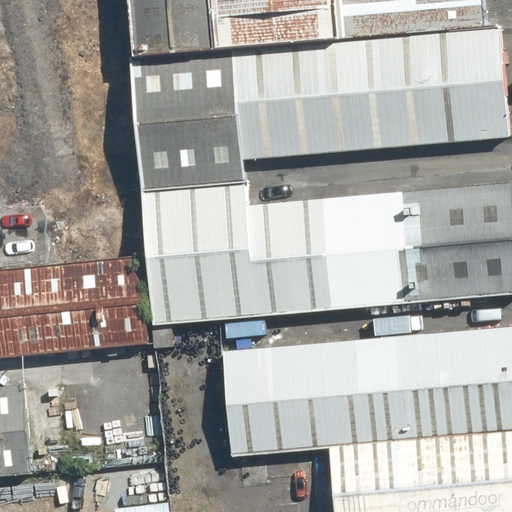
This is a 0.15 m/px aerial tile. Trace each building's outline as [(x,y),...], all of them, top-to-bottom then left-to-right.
[(129,0),(135,55),(222,48),(217,0),(129,0)] [(217,0),(222,48),(342,38),(337,0),(217,0)] [(337,0),(342,38),(489,26),(486,0),(337,0)] [(489,26),(342,38),(222,48),(135,55),(157,323),(511,294),(511,181),(250,203),(246,159),(511,137),(502,25),(489,26)] [(0,359),(152,345),(144,256),(0,269),(0,359)] [(511,511),(511,325),(225,351),(235,456),(330,450),(336,511),(511,511)] [(27,382),(0,384),(0,473),(35,470),(27,382)] [(317,511),(316,499),(314,474),(295,476),(298,511),(317,511)] [(116,511),(171,511),(170,502),(116,508),(116,511)]
